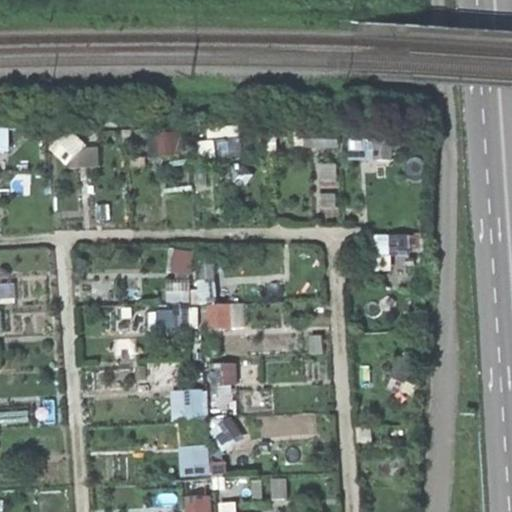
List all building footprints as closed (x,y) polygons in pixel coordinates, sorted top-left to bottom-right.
[(0,149),(17,149),(16,127),(0,127),(0,149)] [(187,127),(155,130),(157,154),(190,150),(187,127)] [(357,134),(356,156),(390,157),(391,136),(357,134)] [(199,271),(200,249),(178,247),(177,270),(199,271)] [(199,321),(195,288),(175,290),(179,324),(199,321)] [(251,327),(250,301),(214,303),(215,328),(251,327)] [(244,383),(243,360),(218,362),(219,384),(244,383)] [(213,386),(176,389),(179,419),(215,416),(213,386)] [(219,473),(216,442),(186,445),(189,476),(219,473)] [(192,494),(192,511),(218,511),(218,493),(192,494)]
